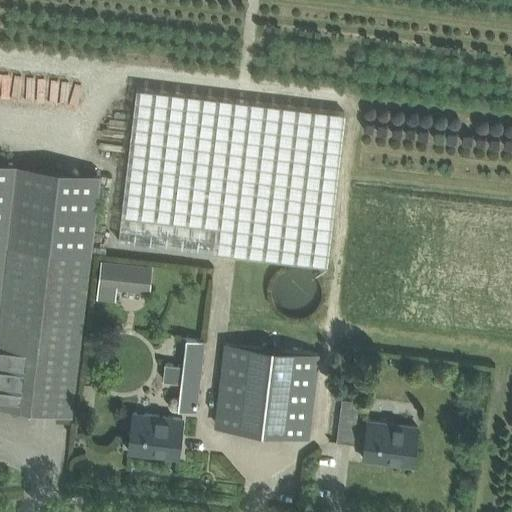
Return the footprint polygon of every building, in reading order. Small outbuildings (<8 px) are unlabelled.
[(137,88),(118,241),(326,267),(345,114),(137,88)] [(0,404),(72,414),(101,172),(0,160),(0,404)] [(116,287),(149,291),(152,266),(103,260),(99,298),(115,299),(116,287)] [(182,382),(178,408),(196,410),(205,339),(187,337),(184,365),(166,363),(164,380),(182,382)] [(219,404),(216,423),(308,434),(311,415),(318,353),(280,349),(226,342),(219,404)] [(81,406),(95,407),(96,383),(82,382),(81,406)] [(329,440),(354,443),(361,386),(336,383),(329,440)] [(134,412),(131,431),(129,451),(178,456),(183,417),(134,412)] [(369,419),(366,438),(364,458),(413,464),(418,425),(369,419)]
